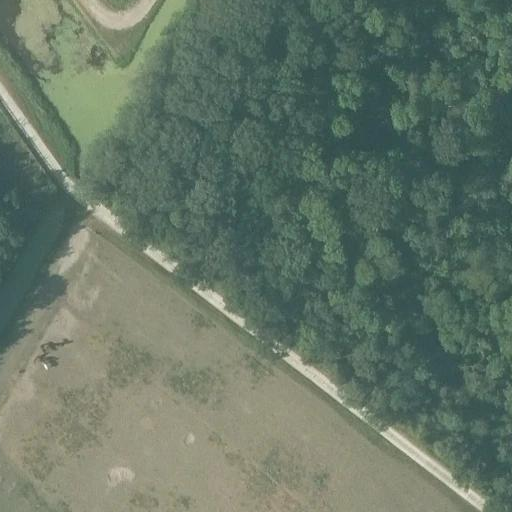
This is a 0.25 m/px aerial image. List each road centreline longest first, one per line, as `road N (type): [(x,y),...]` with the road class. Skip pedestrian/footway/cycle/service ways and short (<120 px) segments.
road 1 (track): [(0,97),(81,200),(369,420)]
road 2 (track): [(369,420),(486,511)]
